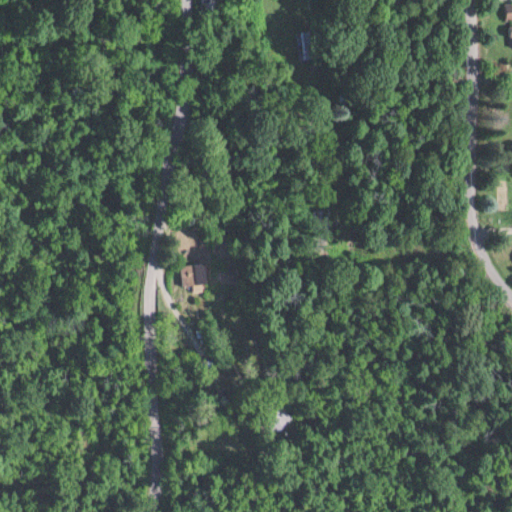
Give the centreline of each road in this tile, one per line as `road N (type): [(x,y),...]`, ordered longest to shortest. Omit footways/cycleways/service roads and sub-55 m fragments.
road 1 (residential): [(151,511),(157,449),(149,313),(187,71),(187,0)]
road 2 (residential): [(511,297),(499,284),(476,221),(474,0)]
